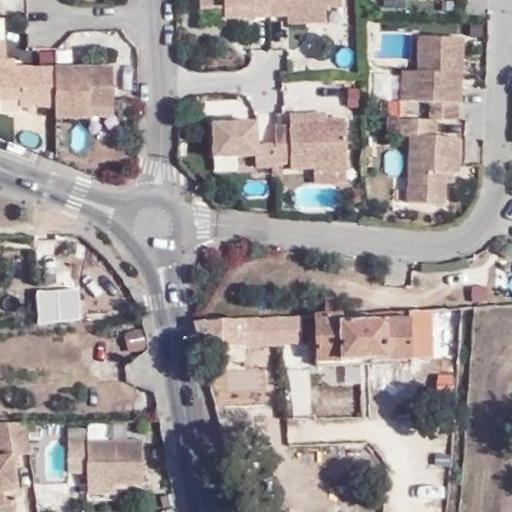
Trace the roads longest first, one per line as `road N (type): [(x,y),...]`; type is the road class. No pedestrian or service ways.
road 1 (residential): [(151,224),(390,241),(472,235),(492,212),(497,184),(504,0)]
road 2 (secondary): [(151,224),(203,511)]
road 3 (residential): [(158,0),(159,167),(151,224)]
road 4 (unknown): [(177,370),(108,375),(15,401)]
road 5 (secondary): [(0,167),(151,224)]
